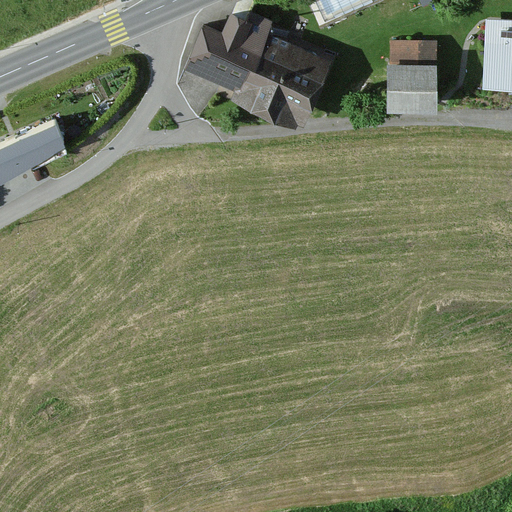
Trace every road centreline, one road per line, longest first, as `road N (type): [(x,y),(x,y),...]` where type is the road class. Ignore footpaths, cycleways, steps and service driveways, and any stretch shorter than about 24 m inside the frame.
road 1 (residential): [(157,8),(168,59),(127,141),(0,231)]
road 2 (primary): [(0,77),(157,8)]
